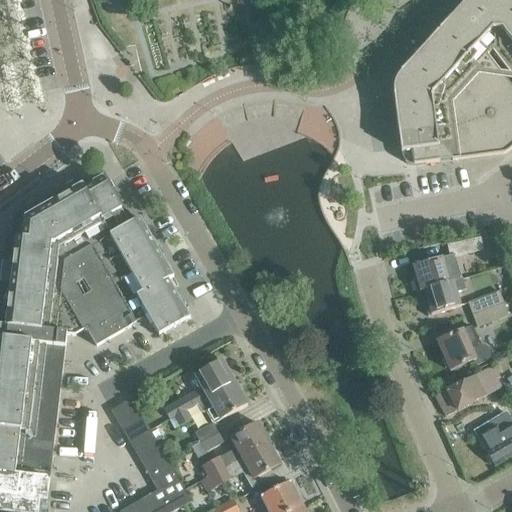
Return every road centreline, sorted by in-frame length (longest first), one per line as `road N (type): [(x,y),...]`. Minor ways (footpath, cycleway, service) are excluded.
road 1 (unclassified): [(247,319),(153,153),(80,119)]
road 2 (unclassified): [(247,319),(94,403),(88,490)]
road 3 (unclassified): [(457,510),(372,284)]
road 4 (unclassified): [(351,511),(247,319)]
road 5 (unclassified): [(80,119),(53,0)]
